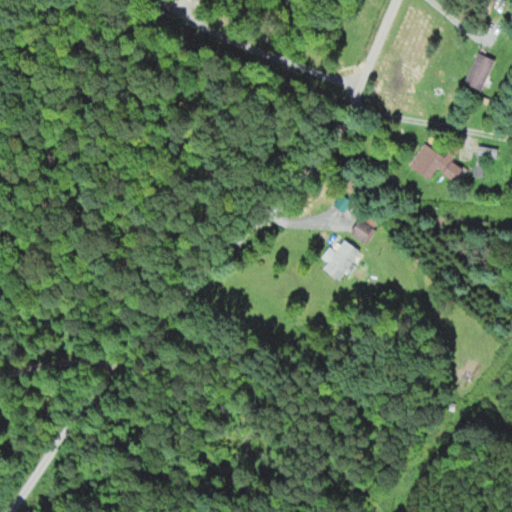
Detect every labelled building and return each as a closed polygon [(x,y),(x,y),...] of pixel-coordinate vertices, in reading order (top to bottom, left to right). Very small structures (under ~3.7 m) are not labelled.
[(492,59),(475,51),(460,82),(478,90),(492,59)] [(460,166),(442,154),(441,155),(422,142),(407,164),(424,175),(429,167),(450,181),(460,166)] [(471,174),(479,176),(483,155),(493,157),(495,148),(477,144),(471,174)] [(369,227),(356,217),(346,232),(358,241),(369,227)] [(318,265),(332,279),(358,253),(344,239),(318,265)]
